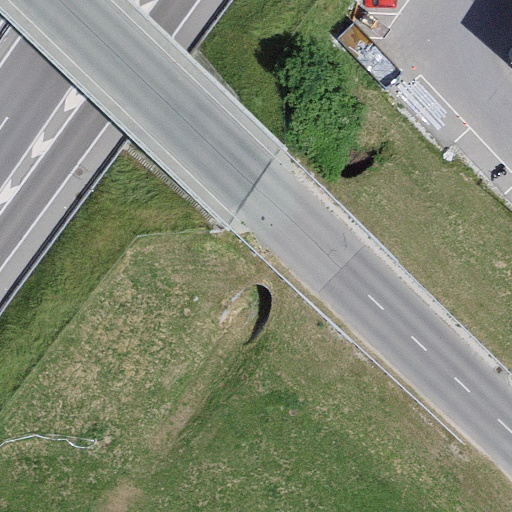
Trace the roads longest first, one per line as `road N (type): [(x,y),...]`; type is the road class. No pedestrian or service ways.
road 1 (unclassified): [(64,0),(511,431)]
road 2 (motorway): [(0,256),(186,0)]
road 3 (motorway): [(0,125),(84,0)]
